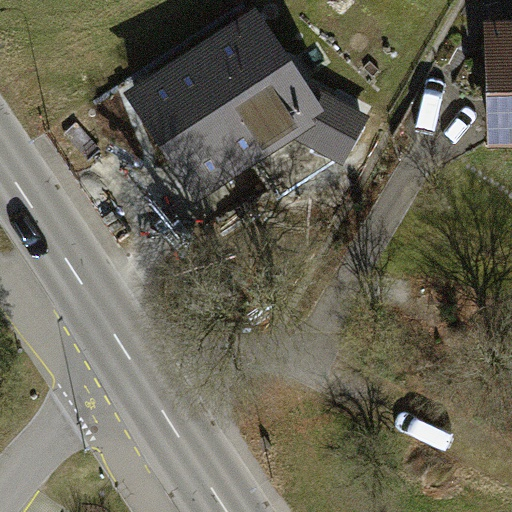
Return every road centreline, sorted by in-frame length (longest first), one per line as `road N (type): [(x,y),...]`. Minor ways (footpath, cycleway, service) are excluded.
road 1 (secondary): [(135,368),(0,156)]
road 2 (track): [(309,369),(511,463)]
road 3 (residential): [(135,368),(21,468),(0,503)]
road 4 (secondary): [(225,511),(135,368)]
